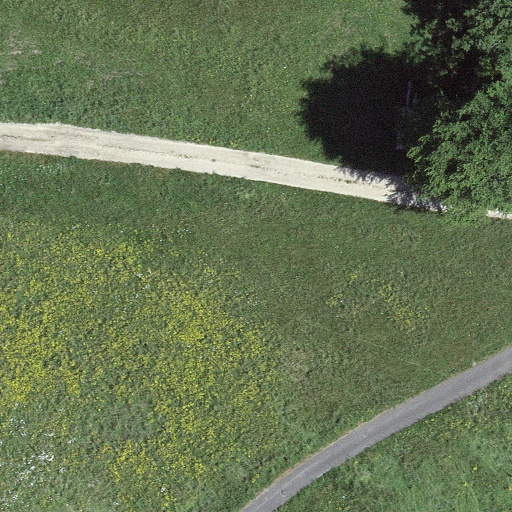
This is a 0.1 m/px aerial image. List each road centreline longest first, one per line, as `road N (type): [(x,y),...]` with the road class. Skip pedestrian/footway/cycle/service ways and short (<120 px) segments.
road 1 (track): [(0,144),(511,205)]
road 2 (track): [(273,511),(347,457),(511,368)]
